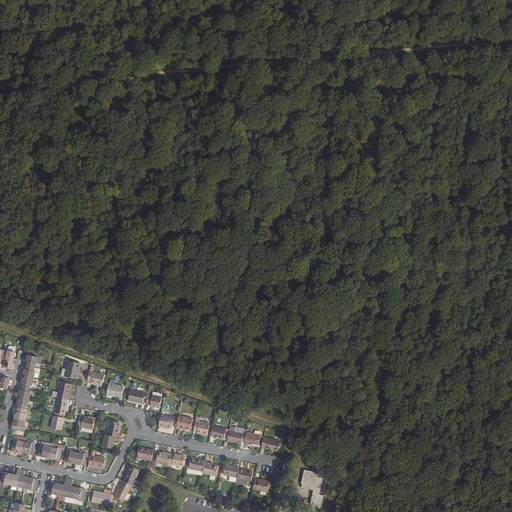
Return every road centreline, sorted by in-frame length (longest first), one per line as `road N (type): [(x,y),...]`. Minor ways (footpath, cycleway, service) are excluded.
road 1 (track): [(511,44),(0,88)]
road 2 (residential): [(0,460),(107,481),(133,433)]
road 3 (residential): [(148,436),(278,462)]
